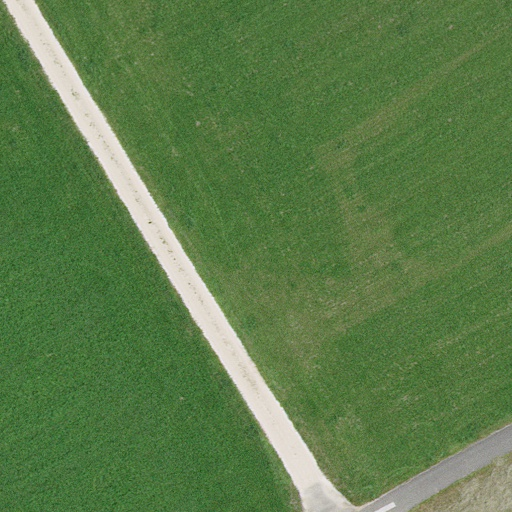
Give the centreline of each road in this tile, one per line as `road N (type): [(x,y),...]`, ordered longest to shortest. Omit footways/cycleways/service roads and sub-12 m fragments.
road 1 (track): [(12,0),(317,511)]
road 2 (track): [(366,511),(511,433)]
